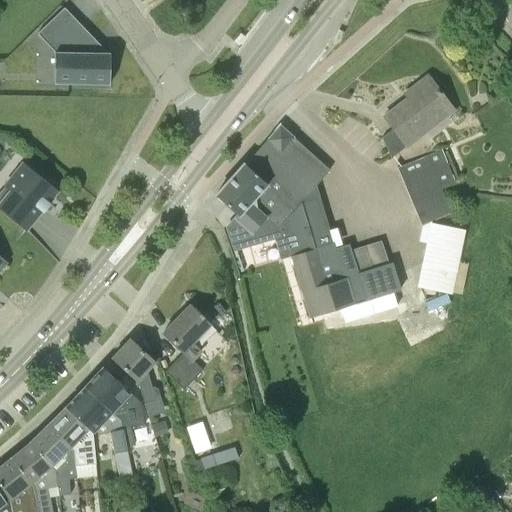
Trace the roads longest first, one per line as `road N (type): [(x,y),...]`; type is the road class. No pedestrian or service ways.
road 1 (tertiary): [(49,335),(62,334),(226,134)]
road 2 (tertiary): [(209,121),(50,323),(49,335)]
road 3 (tertiary): [(226,134),(335,0)]
road 4 (tertiary): [(302,0),(209,121)]
